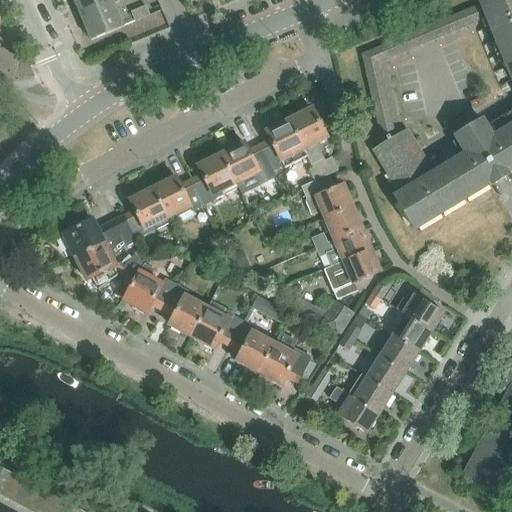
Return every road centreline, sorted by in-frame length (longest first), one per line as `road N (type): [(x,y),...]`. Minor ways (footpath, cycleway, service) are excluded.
road 1 (residential): [(0,287),(386,492)]
road 2 (residential): [(492,325),(393,256),(361,193),(322,56)]
road 3 (residential): [(67,193),(322,56)]
road 4 (residential): [(80,117),(146,80),(313,10)]
road 5 (residential): [(386,492),(492,325)]
road 6 (residential): [(80,117),(43,61),(20,0)]
